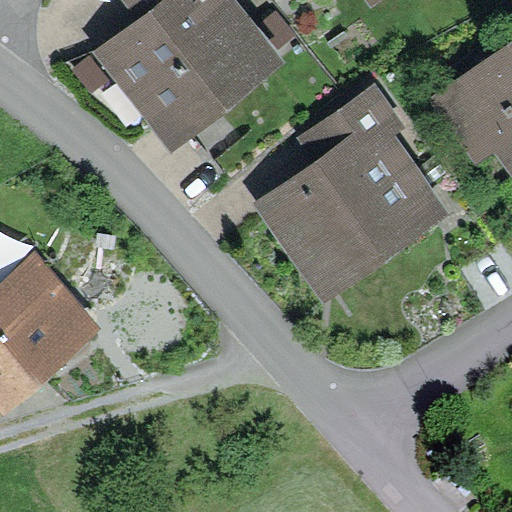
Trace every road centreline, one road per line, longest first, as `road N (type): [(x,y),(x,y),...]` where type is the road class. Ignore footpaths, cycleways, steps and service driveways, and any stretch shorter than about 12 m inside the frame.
road 1 (residential): [(359,429),(72,144),(0,87)]
road 2 (residential): [(511,320),(359,429)]
